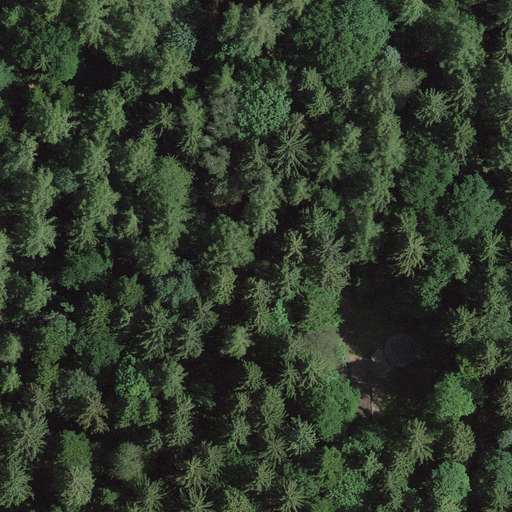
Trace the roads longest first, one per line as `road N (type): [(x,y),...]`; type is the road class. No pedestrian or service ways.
road 1 (track): [(330,511),(347,286),(368,155),(353,55),(329,0)]
road 2 (track): [(0,101),(66,80),(353,55)]
road 3 (track): [(511,59),(353,55)]
